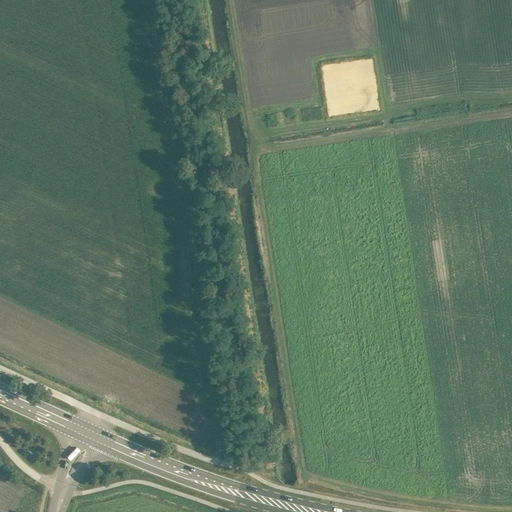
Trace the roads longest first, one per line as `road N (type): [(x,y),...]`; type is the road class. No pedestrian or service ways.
road 1 (track): [(200,0),(257,375),(260,478)]
road 2 (track): [(184,236),(214,461)]
road 3 (primary): [(232,491),(92,435)]
road 4 (unclassified): [(229,464),(101,415)]
